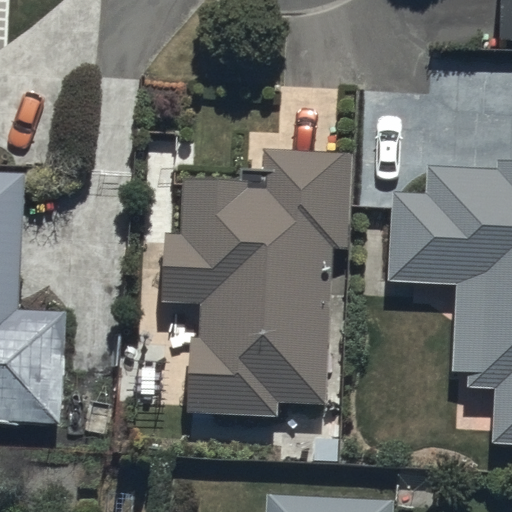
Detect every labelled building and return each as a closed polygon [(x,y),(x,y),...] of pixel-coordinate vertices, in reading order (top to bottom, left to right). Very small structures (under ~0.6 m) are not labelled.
[(511,0),(501,0),(500,43),(511,43),(511,0)] [(333,406),(333,253),(350,253),(350,157),(264,156),(264,195),(247,195),(247,186),(185,186),(185,241),(166,241),(166,305),(203,305),(203,342),(190,342),(190,419),(282,419),(282,406),(333,406)] [(494,454),(511,454),(511,173),(390,167),(384,281),(458,285),(452,392),(498,395),(494,454)] [(0,424),(62,427),(66,315),(22,313),(27,185),(0,184),(0,424)] [(267,500),(266,511),(395,511),(396,506),(267,500)]
